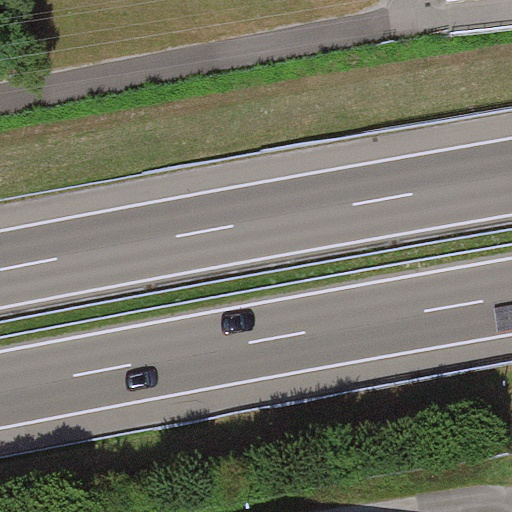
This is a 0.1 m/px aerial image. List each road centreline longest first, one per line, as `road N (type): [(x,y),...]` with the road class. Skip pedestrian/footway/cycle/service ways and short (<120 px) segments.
road 1 (motorway): [(0,389),(511,295)]
road 2 (motorway): [(511,178),(0,271)]
